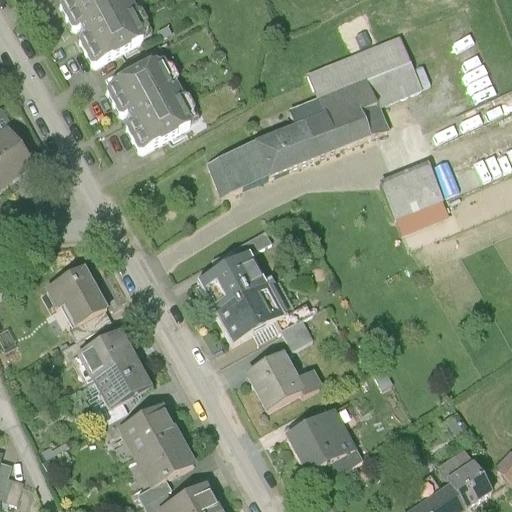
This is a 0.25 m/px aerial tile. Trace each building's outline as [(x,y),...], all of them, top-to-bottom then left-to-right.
[(154,44),(127,0),(68,0),(58,6),(99,76),(154,44)] [(221,207),(390,135),(381,114),(424,96),(400,40),(307,80),(317,105),(289,117),(296,132),(206,170),(221,207)] [(197,132),(158,61),(106,90),(144,161),(197,132)] [(0,116),(0,136),(10,129),(0,116)] [(9,132),(0,138),(0,175),(12,191),(39,171),(9,132)] [(447,208),(431,168),(381,188),(396,228),(447,208)] [(0,200),(12,191),(0,175),(0,200)] [(201,294),(220,328),(273,297),(253,263),(201,294)] [(117,326),(83,271),(44,294),(78,350),(117,326)] [(293,332),(273,297),(220,328),(240,362),(293,332)] [(72,362),(91,393),(138,365),(119,334),(72,362)] [(307,399),(284,360),(241,385),(264,424),(307,399)] [(156,396),(138,365),(91,393),(110,424),(156,396)] [(115,439),(132,471),(180,445),(163,413),(115,439)] [(357,460),(334,418),(286,445),(310,487),(357,460)] [(197,476),(180,445),(132,471),(149,502),(197,476)] [(484,511),(498,503),(468,456),(438,475),(451,495),(425,511),(484,511)] [(511,459),(511,458),(495,476),(511,491),(511,459)] [(0,469),(0,462),(1,460),(0,459),(0,510),(6,511),(8,511),(9,510),(16,511),(23,489),(6,484),(10,472),(0,469)] [(173,511),(220,511),(209,493),(173,511)]
